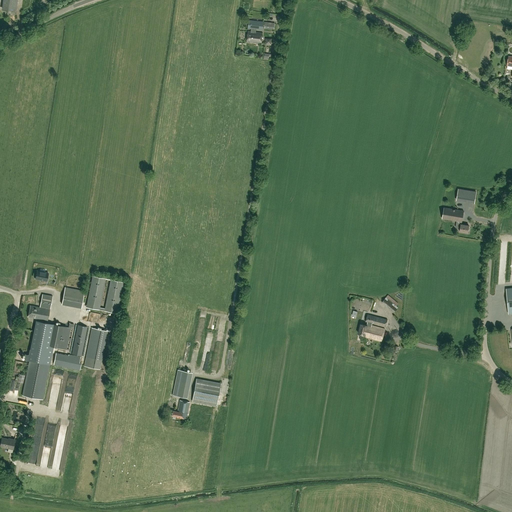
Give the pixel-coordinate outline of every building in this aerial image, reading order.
[(17,0),(4,0),(3,10),(16,11),(17,0)] [(263,26),(263,22),(251,20),(250,29),(251,29),(256,29),(263,30),(263,26)] [(261,44),(262,33),(255,32),(256,29),(251,29),(251,32),(248,31),(246,42),(261,44)] [(458,189),(456,200),(474,203),(476,192),(458,189)] [(462,221),(463,211),(444,208),(442,218),(457,221),(456,227),(460,228),(459,231),(468,233),(469,226),(461,224),(461,221),(462,221)] [(35,279),(47,281),(48,273),(44,272),(39,271),(37,271),(35,279)] [(123,282),(92,276),(86,307),(117,313),(123,282)] [(61,304),(81,308),(84,291),(65,287),(61,304)] [(39,319),(38,321),(47,323),(51,304),(53,297),(42,294),(39,307),(30,305),(27,317),(39,319)] [(388,295),(386,297),(381,302),(394,312),(398,308),(396,306),(398,303),(388,295)] [(367,314),(365,321),(365,322),(367,322),(367,324),(371,326),(372,324),(385,327),(387,319),(367,314)] [(47,323),(38,321),(37,321),(30,355),(25,354),(24,360),(29,361),(22,395),(42,399),(53,346),(69,349),(74,324),(69,323),(68,327),(47,323)] [(384,329),(371,326),(367,324),(366,326),(361,324),(358,334),(364,335),(364,337),(381,341),(384,329)] [(78,325),(72,354),(81,356),(87,327),(78,325)] [(107,331),(92,328),(84,366),(100,369),(107,331)] [(389,334),(392,341),(400,338),(397,331),(389,334)] [(77,362),(78,356),(68,355),(68,357),(55,354),(53,363),(80,368),(80,366),(81,363),(77,362)] [(196,378),(192,401),(216,406),(220,383),(196,378)] [(173,380),(171,396),(186,399),(189,383),(173,380)] [(172,410),(171,416),(186,419),(189,402),(180,400),(177,411),(172,410)] [(8,439),(1,438),(0,444),(0,446),(8,448),(8,451),(12,452),(15,440),(8,438),(8,439)]
